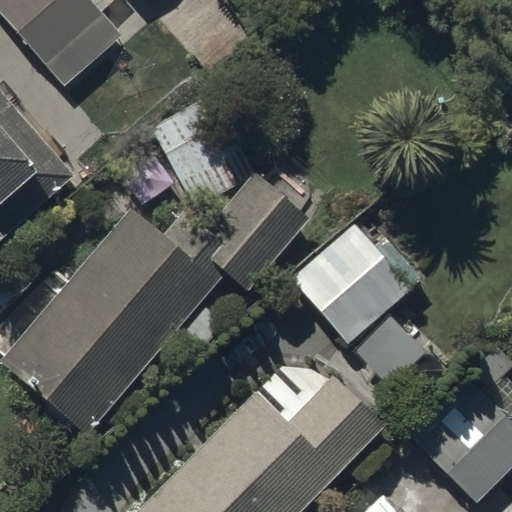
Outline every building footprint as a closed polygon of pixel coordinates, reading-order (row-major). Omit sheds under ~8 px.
[(86,0),(0,0),(0,20),(60,88),(117,34),(86,0)] [(221,86),(145,128),(189,207),(249,173),(237,151),(252,143),(221,86)] [(0,230),(68,174),(0,98),(0,230)] [(126,209),(0,351),(0,368),(82,438),(220,273),(241,292),(303,221),(249,174),(199,232),(182,217),(161,240),(126,209)] [(340,342),(418,276),(382,234),(366,248),(349,226),(287,279),(340,342)] [(511,364),(493,347),(405,439),(473,504),(511,463),(511,425),(505,419),(511,412),(511,384),(502,374),(511,364)] [(310,369),(278,366),(128,511),(291,511),(375,428),(326,379),(324,382),(310,369)]
